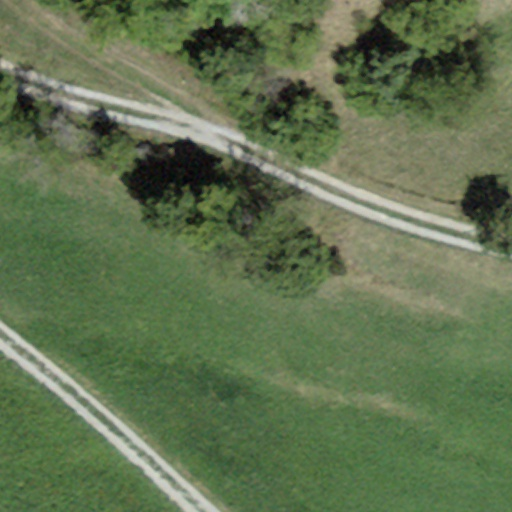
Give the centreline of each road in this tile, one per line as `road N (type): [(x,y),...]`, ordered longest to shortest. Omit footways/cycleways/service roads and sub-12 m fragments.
road 1 (track): [(0,75),(219,139),(368,209),(511,248)]
road 2 (track): [(199,511),(0,333)]
road 3 (track): [(16,0),(198,103),(219,139)]
